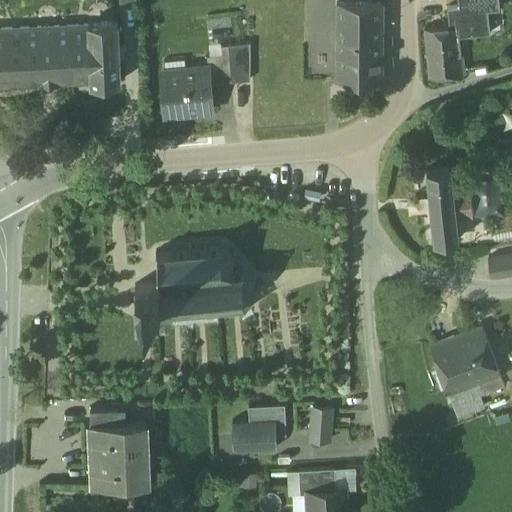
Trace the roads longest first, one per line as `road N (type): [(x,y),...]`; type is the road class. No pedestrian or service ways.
road 1 (tertiary): [(349,150),(80,171),(6,203)]
road 2 (tertiary): [(6,203),(2,511)]
road 3 (residential): [(370,229),(391,511)]
road 4 (tertiary): [(405,0),(404,77),(378,130),(349,150)]
road 5 (residential): [(511,290),(460,288),(427,276),(393,256),(370,229)]
